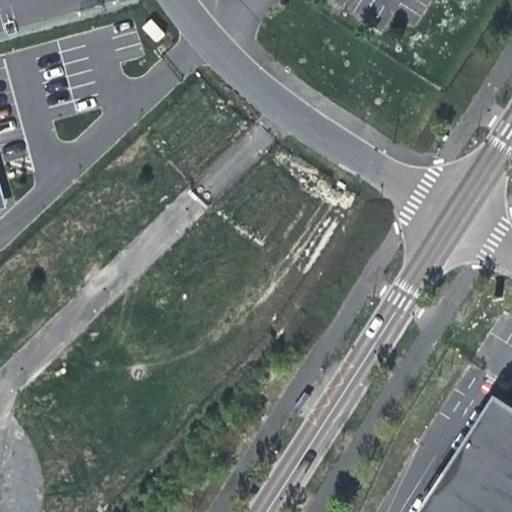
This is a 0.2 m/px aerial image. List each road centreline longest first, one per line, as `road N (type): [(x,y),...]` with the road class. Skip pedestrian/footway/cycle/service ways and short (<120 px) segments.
road 1 (unclassified): [(456,217),(294,115),(212,49),(179,0)]
road 2 (tertiary): [(264,511),(456,217)]
